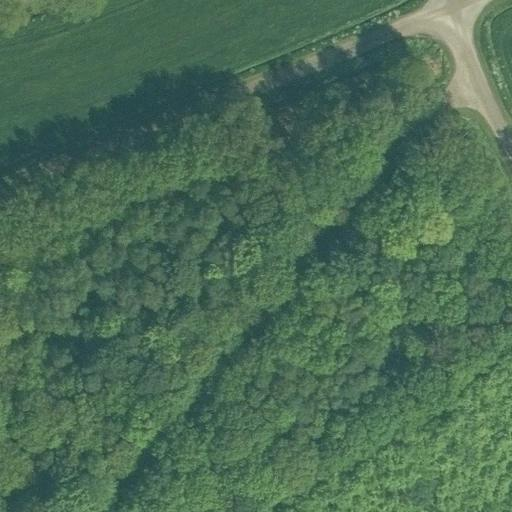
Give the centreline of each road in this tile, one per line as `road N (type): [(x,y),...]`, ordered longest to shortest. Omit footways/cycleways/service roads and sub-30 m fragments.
road 1 (unclassified): [(92,511),(439,104),(475,86)]
road 2 (unclassified): [(451,10),(0,190)]
